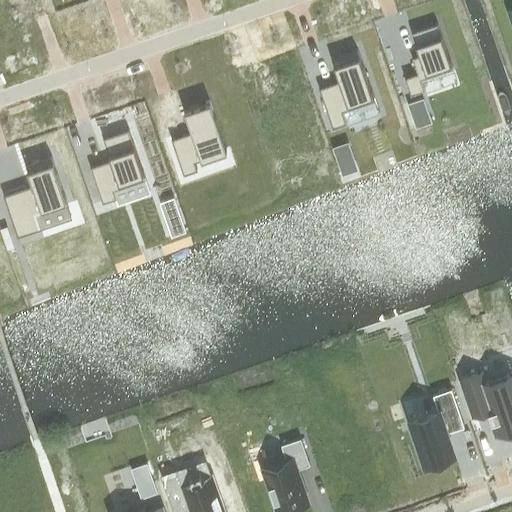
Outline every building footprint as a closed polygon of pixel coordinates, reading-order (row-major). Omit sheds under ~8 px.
[(0,0),(0,8),(24,0),(0,0)] [(413,102),(426,98),(422,86),(453,76),(447,58),(445,52),(437,29),(412,37),(420,61),(413,63),(418,79),(406,83),(413,102)] [(333,83),(319,88),(332,127),(347,123),(343,111),(352,108),(374,100),(357,51),(332,59),(341,86),(335,88),(333,83)] [(293,77),(270,85),(270,87),(258,91),(267,117),(268,117),(281,151),(299,145),(287,110),(302,105),(293,77)] [(422,100),(410,104),(417,125),(429,121),(422,100)] [(182,174),(197,169),(194,162),(204,158),(226,151),(209,101),(184,110),(193,137),(186,139),(184,133),(170,138),(182,174)] [(0,134),(11,131),(15,145),(27,142),(16,104),(0,108),(0,134)] [(146,177),(129,127),(103,136),(112,163),(106,165),(104,160),(90,165),(102,201),(117,196),(114,188),(146,177)] [(344,143),(333,147),(337,158),(348,154),(344,143)] [(26,187),(3,195),(18,236),(40,228),(39,224),(36,216),(68,206),(51,156),(25,164),(34,191),(28,194),(26,188),(26,187)] [(174,197),(160,202),(163,213),(178,207),(174,197)] [(477,372),(460,378),(474,416),(486,412),(495,437),(511,431),(511,382),(509,373),(481,383),(477,372)] [(424,460),(454,450),(447,430),(464,424),(451,386),(433,392),(438,406),(409,416),(424,460)] [(278,511),(307,501),(296,468),(310,463),(300,436),(281,443),(286,458),(262,466),(278,511)] [(182,481),(178,470),(162,475),(174,511),(181,511),(190,509),(191,511),(225,511),(211,471),(182,481)] [(152,477),(136,482),(141,497),(157,492),(152,477)]
